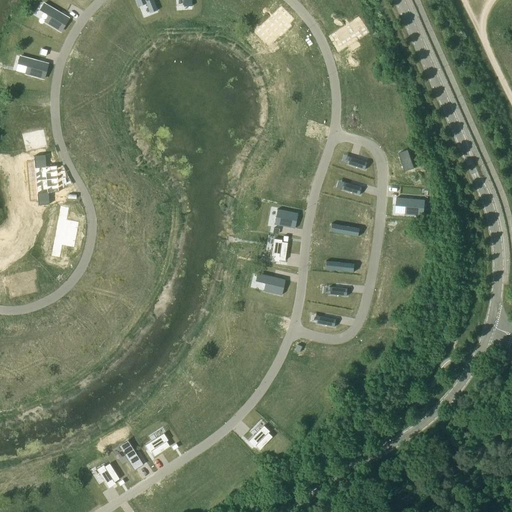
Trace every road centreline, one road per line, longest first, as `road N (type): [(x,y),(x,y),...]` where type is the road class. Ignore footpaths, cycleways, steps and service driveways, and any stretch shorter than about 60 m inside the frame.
road 1 (residential): [(90,0),(75,11),(56,57),(50,106),(81,206),(78,266),(61,293),(23,305),(0,302)]
road 2 (tertiary): [(490,328),(498,261),(489,204),(399,0)]
road 3 (residential): [(334,132),(378,152),(385,173),(368,295),(349,337),(290,332)]
road 4 (tertiary): [(303,511),(418,430),(490,328)]
road 5 (residential): [(103,511),(249,406),(290,332)]
road 6 (residential): [(290,332),(334,132)]
road 7 (residential): [(334,132),(338,72),(316,13),(301,0)]
